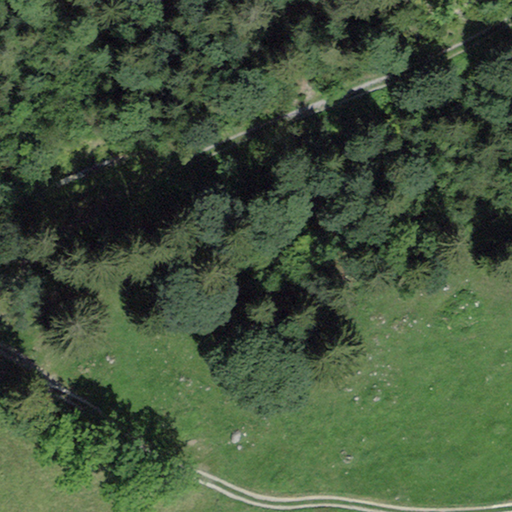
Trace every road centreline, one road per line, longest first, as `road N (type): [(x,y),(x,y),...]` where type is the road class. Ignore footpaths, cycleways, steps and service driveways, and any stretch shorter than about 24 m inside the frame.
road 1 (track): [(63,231),(119,190),(445,54),(511,15)]
road 2 (track): [(143,451),(53,381),(2,302),(12,276),(63,231)]
road 3 (track): [(143,451),(265,498),(350,500),(408,511)]
